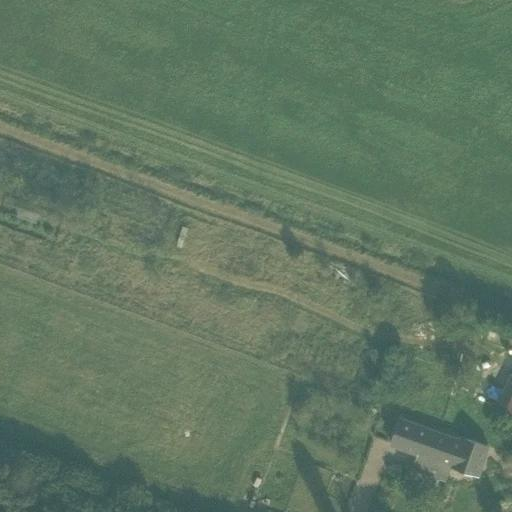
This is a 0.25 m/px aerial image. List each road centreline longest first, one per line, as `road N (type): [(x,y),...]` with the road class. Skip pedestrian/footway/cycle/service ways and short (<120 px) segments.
road 1 (track): [(511,317),(0,129)]
road 2 (track): [(222,506),(0,426)]
